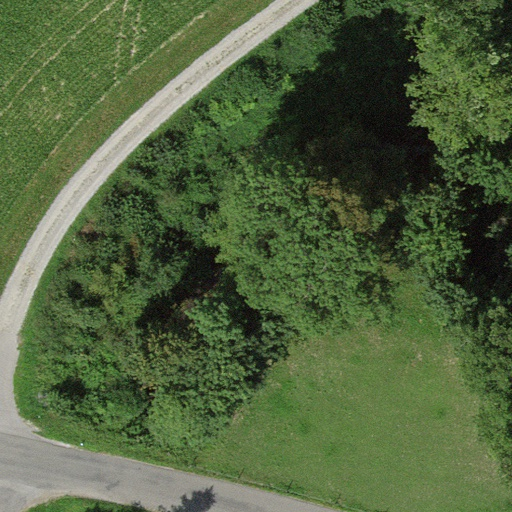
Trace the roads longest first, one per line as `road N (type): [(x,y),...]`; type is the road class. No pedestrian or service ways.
road 1 (track): [(0,379),(55,245),(166,111),(315,0)]
road 2 (unclassified): [(0,452),(238,511)]
